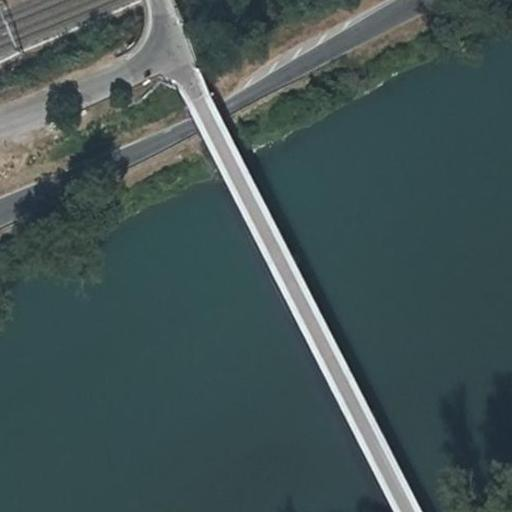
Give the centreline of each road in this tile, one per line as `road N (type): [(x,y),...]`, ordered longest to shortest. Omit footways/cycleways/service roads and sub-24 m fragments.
road 1 (unclassified): [(183,48),(412,511)]
road 2 (unclassified): [(0,214),(227,111),(424,0)]
road 3 (unclassified): [(0,126),(183,48)]
